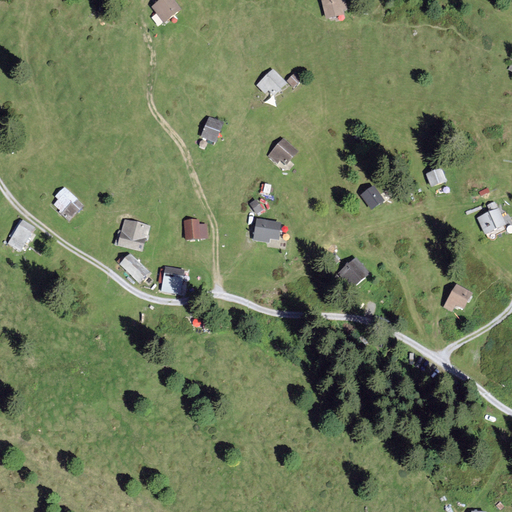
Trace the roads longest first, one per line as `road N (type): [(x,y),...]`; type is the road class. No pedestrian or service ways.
road 1 (track): [(217,294),(263,310),(376,324),(511,413)]
road 2 (track): [(217,294),(214,223),(188,153),(152,106),(143,0)]
road 3 (track): [(0,183),(47,231),(137,292),(188,302),(217,294)]
